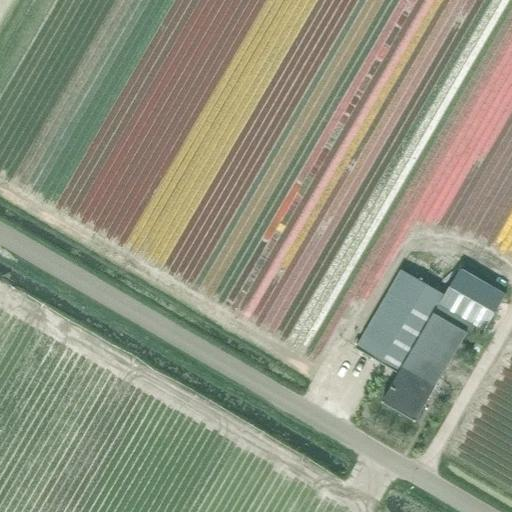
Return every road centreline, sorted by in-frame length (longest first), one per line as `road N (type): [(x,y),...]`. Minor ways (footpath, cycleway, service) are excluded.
road 1 (unclassified): [(432,511),(0,250)]
road 2 (unknown): [(402,493),(511,302)]
